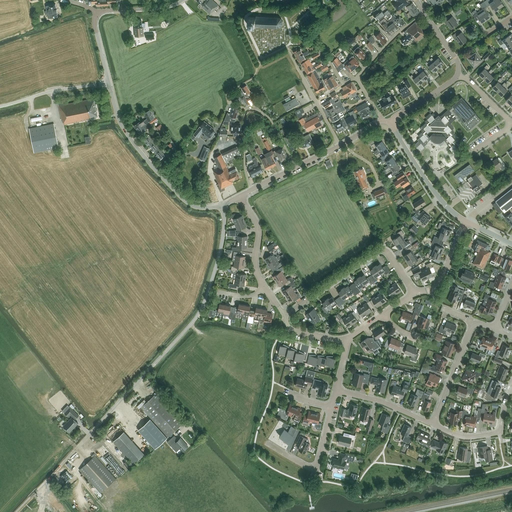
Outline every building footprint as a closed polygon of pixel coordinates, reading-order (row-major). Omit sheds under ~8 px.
[(197,0),(197,1),(203,7),(202,7),(210,14),(218,5),(212,0),(197,0)] [(397,11),(409,3),(407,0),(396,0),(397,1),(392,4),(397,11)] [(499,8),(493,0),(491,0),(490,1),(489,0),(486,0),(484,2),(487,7),(490,5),(494,12),(499,8)] [(493,0),(499,8),(503,5),(499,0),(493,0)] [(485,9),(487,7),(484,2),(479,5),(482,9),(480,11),(486,20),(490,17),(485,9)] [(410,12),(416,8),(412,3),(406,7),(410,12)] [(51,18),(58,17),(57,12),(57,9),(56,9),(55,4),(48,5),(46,6),(47,11),(44,11),(45,15),(47,14),(48,18),(51,18)] [(413,17),(419,12),(416,8),(410,12),(413,17)] [(380,20),(385,15),(381,10),(379,12),(378,12),(374,16),(377,20),(379,19),(380,20)] [(481,23),(486,20),(480,11),(477,12),(475,10),(471,13),(476,21),(479,19),(481,23)] [(400,27),(404,23),(401,19),(401,18),(399,16),(396,19),(393,15),(391,17),(393,20),(394,19),(398,25),(400,27)] [(451,29),(452,28),(458,24),(452,17),(450,18),(449,15),(443,20),(445,23),(446,23),(451,29)] [(256,16),(256,17),(248,17),(247,25),(255,25),(255,27),(277,28),(280,27),(282,25),(283,24),(282,24),(282,22),(283,21),(282,21),(281,19),(281,18),(278,18),(278,17),(277,17),(258,16),(256,16)] [(393,20),(391,17),(390,16),(387,19),(391,24),(390,25),(388,22),(387,22),(386,23),(388,26),(385,29),(389,35),(398,28),(397,26),(398,25),(394,19),(393,20)] [(387,22),(384,18),(380,21),(381,23),(380,24),(385,29),(388,26),(386,23),(387,22)] [(145,23),(141,23),(141,20),(135,21),(135,28),(134,28),(135,37),(143,36),(143,28),(145,27),(145,23)] [(422,31),(420,28),(415,22),(404,32),(407,35),(401,41),(404,45),(412,38),(416,42),(424,34),(422,31)] [(460,45),(467,40),(461,32),(459,33),(458,31),(452,35),(454,39),(455,38),(460,45)] [(382,44),(387,40),(380,32),(375,36),(382,44)] [(511,36),(508,39),(507,37),(502,40),(501,39),(498,41),(501,45),(504,43),(507,47),(511,43),(511,36)] [(296,57),(302,53),(300,48),(297,50),(297,49),(293,50),(294,51),(293,52),(296,57)] [(367,57),(362,51),(360,48),(354,53),(357,56),(362,61),(365,58),(365,59),(367,57)] [(299,63),(305,59),(304,56),(309,53),(307,51),(302,53),(296,57),(299,63)] [(483,58),(486,60),(491,55),(489,52),(483,58)] [(337,57),(336,57),(332,61),(335,68),(341,62),(338,59),(338,57),(342,54),(341,53),(339,55),(337,57)] [(467,58),(473,66),(481,60),(475,53),(467,58)] [(354,68),(359,63),(354,58),(352,56),(349,59),(351,60),(349,62),(354,68)] [(443,64),(438,58),(434,61),(431,58),(430,59),(433,63),(433,62),(438,68),(443,64)] [(309,65),(311,63),(308,59),(301,63),(304,69),(309,66),(309,65)] [(349,62),(347,60),(342,65),(349,72),(354,68),(349,62)] [(304,69),(307,74),(315,69),(322,65),(320,61),(313,65),(311,63),(309,65),(309,66),(304,69)] [(433,62),(433,63),(430,65),(427,62),(425,63),(428,67),(429,66),(433,72),(438,68),(433,62)] [(489,73),(488,72),(485,70),(488,67),(487,65),(484,68),(484,69),(479,74),(483,79),(489,73)] [(505,68),(499,74),(502,77),(507,71),(505,68)] [(316,78),(319,77),(315,69),(307,75),(311,83),(317,80),(316,78)] [(428,77),(427,76),(430,74),(425,69),(419,74),(416,71),(415,72),(418,76),(418,75),(423,81),(428,77)] [(483,79),(488,83),(493,77),(490,74),(493,71),(491,69),(488,72),(489,73),(483,79)] [(326,85),(335,80),(332,75),(329,78),(328,77),(323,80),(326,85)] [(418,75),(418,76),(414,78),(412,75),(410,76),(413,80),(413,79),(418,85),(423,81),(418,75)] [(321,80),(320,80),(319,78),(317,80),(311,83),(317,93),(325,88),(322,82),(321,80)] [(502,86),(501,85),(499,83),(502,80),(500,78),(497,81),(497,82),(492,87),(497,92),(502,86)] [(403,98),(411,94),(408,87),(411,86),(407,79),(404,81),(406,85),(403,86),(404,87),(399,90),(401,92),(400,92),(403,98)] [(333,87),(338,85),(335,80),(326,85),(328,89),(333,86),(333,87)] [(355,91),(356,90),(351,82),(346,85),(351,93),(351,94),(352,96),(356,94),(355,91)] [(501,96),(507,90),(503,87),(506,84),(504,82),(501,85),(502,86),(497,92),(501,96)] [(242,92),(246,97),(248,96),(246,94),(250,92),(246,85),(239,89),(242,92)] [(352,96),(351,94),(351,93),(346,85),(341,88),(343,91),(341,92),(344,98),(348,95),(350,98),(352,96)] [(245,98),(246,97),(242,92),(237,96),(239,99),(240,98),(242,100),(241,101),(242,103),(243,102),(246,106),(249,104),(247,100),(245,98)] [(330,99),(322,104),(325,108),(335,102),(333,99),(338,96),(337,94),(335,92),(330,95),(332,98),(330,99)] [(394,96),(391,98),(390,96),(382,100),(384,102),(380,103),(384,109),(397,102),(394,96)] [(287,111),(299,104),(296,97),(291,100),(287,102),(283,104),(287,111)] [(475,114),(476,113),(472,109),(461,97),(452,106),(449,109),(457,117),(469,131),(469,130),(481,120),(475,114)] [(97,117),(94,98),(63,105),(62,100),(58,101),(61,120),(62,120),(63,125),(91,119),(90,118),(93,118),(94,118),(96,118),(97,117)] [(341,111),(345,109),(340,100),(325,108),(330,118),(338,113),(341,111)] [(369,110),(370,109),(366,102),(356,107),(353,110),(353,111),(355,113),(358,111),(362,120),(371,115),(369,110)] [(224,121),(229,121),(230,118),(232,119),(232,118),(235,118),(239,107),(233,106),(231,114),(227,113),(224,121)] [(304,112),(302,108),(294,112),(298,118),(302,116),(301,114),(304,112)] [(450,124),(457,117),(449,109),(442,115),(441,116),(440,116),(439,116),(438,116),(437,141),(438,141),(439,141),(440,140),(441,140),(443,139),(450,147),(449,148),(453,153),(460,147),(456,143),(457,142),(455,139),(457,138),(453,133),(454,132),(452,130),(454,128),(450,124)] [(153,118),(149,110),(144,113),(147,119),(144,121),(143,120),(141,121),(134,126),(137,130),(153,118)] [(332,122),(340,118),(344,116),(341,111),(338,113),(330,118),(332,122)] [(357,118),(355,113),(353,111),(349,113),(351,116),(345,119),(349,126),(357,122),(355,119),(357,118)] [(319,119),(322,118),(319,112),(304,120),(303,118),(299,120),(302,125),(304,124),(308,131),(316,127),(316,128),(321,126),(320,124),(321,124),(319,119)] [(435,115),(434,114),(433,113),(431,114),(430,113),(425,117),(427,119),(425,121),(426,122),(422,127),(423,128),(421,131),(422,132),(418,136),(420,138),(417,140),(418,141),(414,145),(420,152),(425,147),(424,146),(432,138),(433,140),(434,140),(435,141),(436,141),(437,141),(438,116),(437,116),(436,116),(436,115),(435,115)] [(146,129),(148,128),(148,127),(151,125),(150,124),(154,121),(154,122),(158,120),(156,117),(153,118),(137,130),(139,134),(146,129)] [(346,128),(345,126),(347,125),(343,117),(341,118),(342,121),(334,125),(338,132),(346,128)] [(212,131),(214,129),(204,121),(194,134),(198,137),(202,132),(210,138),(215,133),(212,131)] [(34,153),(58,148),(54,123),(29,128),(34,153)] [(231,123),(231,133),(240,133),(241,123),(231,123)] [(156,128),(158,131),(160,134),(165,131),(160,124),(156,128)] [(304,147),(307,146),(309,145),(310,145),(310,144),(313,143),(313,142),(314,142),(309,134),(303,137),(303,135),(299,137),(301,141),(304,147)] [(148,135),(143,139),(155,154),(160,150),(157,145),(158,144),(155,140),(154,141),(148,135)] [(267,140),(266,141),(265,137),(262,139),(263,142),(267,150),(271,148),(267,140)] [(375,153),(385,146),(382,141),(375,145),(377,149),(374,151),(375,153)] [(210,149),(204,146),(198,158),(204,161),(210,149)] [(240,155),(236,146),(221,153),(225,162),(240,155)] [(386,154),(389,152),(385,146),(375,153),(376,155),(380,152),(382,156),(380,158),(382,160),(388,156),(386,154)] [(284,161),(288,158),(283,148),(276,151),(275,150),(272,151),(274,156),(277,155),(281,162),(283,160),(284,161)] [(155,154),(159,160),(165,156),(160,150),(155,154)] [(276,165),(272,158),(270,155),(273,153),(271,150),(264,154),(266,159),(270,168),(276,165)] [(235,168),(229,172),(221,154),(214,158),(217,165),(214,166),(215,169),(213,170),(215,175),(214,175),(219,184),(218,184),(219,186),(218,187),(220,192),(225,190),(224,188),(233,183),(232,180),(235,179),(236,179),(239,178),(239,177),(235,168)] [(396,162),(392,157),(390,159),(388,156),(382,160),(380,161),(382,164),(386,161),(388,165),(384,167),(385,169),(384,170),(396,162)] [(266,159),(265,157),(262,158),(263,161),(262,161),(266,170),(270,168),(266,159)] [(506,167),(503,161),(500,163),(497,158),(489,163),(494,170),(500,167),(502,170),(506,167)] [(260,165),(258,166),(257,164),(258,164),(256,159),(253,161),(254,164),(255,163),(259,173),(263,171),(260,165)] [(397,170),(400,168),(396,162),(384,170),(386,173),(391,169),(393,172),(391,174),(392,176),(399,172),(397,170)] [(255,163),(254,164),(248,167),(250,170),(248,171),(251,177),(259,173),(255,163)] [(458,182),(474,170),(469,164),(454,176),(458,182)] [(367,178),(363,170),(363,168),(360,170),(360,169),(354,171),(358,181),(357,181),(361,191),(368,188),(365,178),(367,178)] [(410,183),(406,178),(404,179),(402,177),(405,176),(402,172),(396,177),(398,180),(394,182),(397,187),(401,184),(403,187),(410,183)] [(479,186),(482,183),(476,174),(472,177),(471,176),(467,179),(469,181),(468,181),(475,192),(481,188),(479,186)] [(409,196),(415,192),(412,186),(405,191),(407,194),(402,197),(405,200),(410,197),(409,196)] [(382,188),(373,192),(376,198),(385,194),(382,188)] [(511,188),(496,201),(496,202),(493,205),(499,212),(502,209),(504,212),(505,212),(508,210),(511,205),(511,188)] [(418,208),(426,203),(422,198),(413,204),(416,209),(414,211),(415,213),(420,211),(418,208)] [(425,225),(431,218),(423,211),(419,215),(416,213),(411,217),(413,219),(410,222),(415,225),(417,222),(419,220),(425,225)] [(235,224),(244,221),(242,215),(233,219),(235,224)] [(241,228),(246,226),(244,221),(235,224),(237,229),(236,230),(236,233),(241,232),(241,228)] [(446,228),(447,225),(440,222),(438,228),(441,229),(440,232),(449,236),(451,230),(446,228)] [(409,229),(414,235),(418,231),(414,225),(409,229)] [(395,245),(403,239),(401,235),(403,233),(401,230),(395,234),(397,237),(392,240),(395,245)] [(247,242),(247,236),(241,236),(241,232),(236,233),(236,236),(237,236),(237,242),(247,242)] [(447,241),(449,236),(440,232),(437,237),(434,236),(433,240),(440,242),(441,239),(447,241)] [(408,240),(405,242),(403,239),(395,245),(399,250),(403,247),(405,250),(412,245),(408,240)] [(438,246),(440,242),(433,240),(431,243),(434,244),(432,250),(441,254),(444,248),(438,246)] [(488,245),(483,242),(477,240),(476,242),(475,242),(472,249),(478,251),(473,264),(483,268),(490,252),(488,251),(490,246),(487,245),(488,245)] [(275,249),(274,247),(277,245),(275,241),(266,247),(268,250),(270,253),(275,249)] [(247,248),(247,242),(237,242),(237,247),(232,247),(232,250),(241,252),(241,247),(247,248)] [(406,261),(414,255),(411,250),(414,248),(412,245),(405,250),(408,253),(403,256),(406,261)] [(439,259),(441,254),(432,250),(430,254),(427,253),(426,257),(433,260),(434,257),(439,259)] [(244,262),(245,257),(239,256),(240,253),(233,252),(232,260),(235,261),(244,262)] [(278,254),(275,256),(273,254),(264,259),(267,264),(276,259),(276,258),(280,256),(278,254)] [(499,256),(494,254),(490,260),(495,263),(499,256)] [(406,261),(410,266),(414,262),(416,265),(422,260),(420,257),(417,259),(414,255),(406,261)] [(511,261),(511,260),(506,258),(505,259),(502,258),(502,257),(500,256),(497,262),(500,263),(501,260),(504,261),(502,268),(509,270),(511,261)] [(267,264),(271,269),(276,265),(278,268),(283,264),(281,262),(279,263),(276,259),(267,264)] [(243,268),(244,262),(235,261),(234,267),(231,266),(231,269),(234,270),(237,270),(237,267),(243,268)] [(428,278),(433,276),(430,268),(432,267),(430,262),(425,265),(427,268),(424,269),(428,278)] [(390,272),(386,265),(382,267),(379,263),(374,266),(380,274),(384,272),(386,274),(390,272)] [(375,277),(380,274),(374,266),(370,269),(373,274),(370,276),(374,282),(377,280),(375,277)] [(276,282),(284,276),(281,271),(283,270),(281,267),(276,270),(278,273),(273,277),(276,282)] [(428,278),(424,269),(421,271),(419,268),(412,271),(414,276),(419,273),(423,281),(428,278)] [(497,276),(496,280),(504,283),(506,277),(503,276),(505,272),(494,268),(492,273),(494,273),(493,275),(497,276)] [(240,270),(237,270),(234,270),(231,269),(231,272),(233,272),(232,278),(235,279),(245,280),(246,274),(240,273),(240,270)] [(467,282),(470,283),(474,274),(466,270),(464,274),(462,273),(460,279),(463,280),(463,281),(467,282)] [(489,277),(479,273),(478,277),(487,282),(489,277)] [(374,282),(370,276),(366,278),(363,274),(358,277),(364,285),(369,282),(371,285),(374,282)] [(287,278),(286,279),(284,276),(276,282),(279,286),(284,283),(286,285),(293,281),(291,277),(287,278)] [(359,288),(364,285),(358,277),(354,280),(357,285),(354,287),(358,293),(361,291),(359,288)] [(244,286),(245,280),(235,279),(234,284),(229,283),(228,287),(237,288),(238,285),(244,286)] [(502,288),(504,283),(496,280),(494,283),(490,281),(488,286),(494,288),(495,286),(502,288)] [(294,291),(292,288),(296,285),(293,281),(286,285),(287,288),(282,291),(285,296),(294,291)] [(391,286),(396,294),(401,291),(395,283),(391,286)] [(358,293),(354,287),(350,289),(347,284),(342,288),(348,296),(353,293),(355,296),(358,293)] [(463,291),(458,288),(458,287),(453,285),(451,290),(452,290),(448,299),(455,302),(457,295),(461,297),(463,291)] [(391,297),(396,294),(391,286),(386,289),(391,297)] [(343,299),(348,296),(342,288),(338,291),(341,296),(338,298),(342,304),(345,302),(343,299)] [(386,301),(382,294),(384,292),(381,289),(378,291),(380,293),(376,296),(382,304),(386,301)] [(298,292),(296,294),(294,291),(285,296),(288,301),(294,298),(295,300),(300,297),(298,292)] [(483,303),(494,307),(496,302),(490,299),(491,296),(486,294),(483,299),(484,300),(483,303)] [(342,304),(338,298),(335,300),(331,295),(326,299),(332,307),(337,304),(339,307),(342,304)] [(466,299),(467,296),(464,295),(462,301),(465,302),(463,305),(473,309),(475,302),(466,299)] [(376,296),(371,299),(377,307),(382,304),(376,296)] [(327,310),(332,307),(326,299),(322,302),(325,307),(322,309),(326,315),(329,313),(327,310)] [(361,306),(367,314),(372,311),(366,302),(361,306)] [(492,313),(494,307),(483,303),(482,306),(481,306),(479,311),(487,314),(488,311),(492,313)] [(223,313),(225,305),(219,304),(218,310),(216,310),(215,311),(212,310),(211,317),(214,317),(214,315),(220,316),(222,315),(222,313),(223,313)] [(418,308),(419,305),(415,304),(413,307),(415,308),(413,315),(403,311),(401,318),(410,321),(411,318),(414,319),(416,314),(418,308)] [(242,316),(242,318),(248,319),(247,322),(250,323),(252,313),(252,310),(249,309),(250,306),(244,305),(243,314),(242,316)] [(362,317),(367,314),(361,306),(357,309),(362,317)] [(252,313),(250,323),(251,323),(253,324),(254,319),(259,320),(262,309),(256,307),(255,311),(252,310),(252,313)] [(267,313),(267,310),(262,309),(259,320),(270,323),(272,315),(267,313)] [(315,313),(316,312),(314,309),(305,315),(308,319),(309,318),(312,324),(315,322),(316,322),(319,319),(315,313)] [(352,324),(357,321),(352,312),(347,316),(352,324)] [(348,327),(352,324),(347,316),(342,319),(348,327)] [(430,319),(427,318),(421,316),(417,326),(423,328),(424,327),(427,329),(429,323),(428,322),(430,319)] [(446,330),(453,333),(456,326),(446,322),(445,326),(441,324),(438,331),(445,334),(446,330)] [(379,337),(385,333),(381,327),(373,333),(377,339),(377,340),(375,342),(379,347),(381,346),(380,344),(382,342),(379,337)] [(491,341),(491,340),(486,338),(486,339),(483,337),(479,345),(487,348),(485,353),(492,356),(496,346),(493,345),(494,342),(491,341)] [(379,347),(375,342),(371,344),(367,338),(362,342),(360,344),(362,347),(365,346),(367,350),(371,348),(373,351),(377,349),(379,347)] [(391,338),(388,346),(389,346),(398,349),(397,352),(396,353),(400,354),(403,347),(404,344),(400,342),(401,341),(391,338)] [(442,352),(450,355),(454,344),(447,341),(445,345),(444,345),(443,347),(444,348),(442,352)] [(288,349),(289,347),(285,345),(285,346),(280,345),(278,353),(286,355),(288,349)] [(415,353),(416,348),(407,345),(404,353),(412,356),(410,359),(416,361),(418,355),(415,353)] [(508,349),(509,347),(503,345),(500,351),(498,350),(495,356),(498,357),(499,354),(505,356),(507,353),(508,354),(510,349),(508,349)] [(296,352),(297,350),(293,348),(292,350),(288,349),(286,355),(286,357),(294,359),(296,352)] [(294,360),(302,362),(305,354),(301,352),(300,353),(296,352),(294,359),(294,360)] [(447,361),(441,358),(442,356),(435,353),(433,358),(438,360),(437,363),(445,366),(447,361)] [(484,358),(486,355),(480,353),(479,356),(472,353),(470,359),(479,362),(481,357),(484,358)] [(318,357),(313,356),(313,355),(309,355),(307,363),(316,365),(316,364),(318,357)] [(326,358),(322,357),(322,355),(318,355),(318,357),(316,364),(324,366),(325,365),(326,358)] [(325,365),(333,367),(335,359),(330,357),(330,356),(327,356),(326,358),(325,365)] [(431,366),(430,369),(435,372),(437,369),(439,370),(443,371),(445,366),(437,363),(436,366),(433,365),(432,367),(431,366)] [(496,376),(504,379),(508,369),(500,366),(497,371),(498,371),(496,376)] [(481,376),(482,373),(475,370),(474,373),(466,370),(464,375),(463,375),(461,380),(466,381),(472,383),(474,376),(478,377),(479,375),(481,376)] [(352,385),(361,387),(362,382),(368,384),(370,375),(364,373),(363,375),(355,373),(352,385)] [(426,384),(431,387),(432,385),(436,386),(438,382),(439,383),(441,378),(430,373),(426,384)] [(296,386),(306,388),(307,384),(311,385),(312,378),(306,377),(305,380),(297,379),(296,386)] [(375,390),(383,392),(386,380),(379,378),(378,379),(372,377),(370,383),(377,385),(375,390)] [(327,389),(328,385),(322,384),(323,382),(314,379),(312,388),(317,389),(317,387),(319,388),(317,394),(325,396),(326,391),(325,391),(326,388),(327,389)] [(490,395),(497,397),(501,387),(497,386),(499,382),(492,380),(490,386),(493,387),(490,395)] [(399,387),(395,386),(397,382),(392,381),(390,387),(392,388),(390,395),(396,396),(399,387)] [(399,387),(396,396),(402,398),(404,392),(407,393),(407,392),(409,386),(409,385),(404,383),(404,384),(402,388),(399,387)] [(465,397),(466,392),(472,394),(474,389),(468,386),(467,389),(459,386),(456,393),(462,395),(461,395),(465,397)] [(421,398),(423,391),(417,389),(415,395),(411,394),(408,403),(414,405),(417,397),(421,398)] [(427,401),(430,395),(424,392),(421,399),(425,400),(421,408),(428,411),(431,402),(427,401)] [(168,437),(183,424),(156,394),(141,407),(168,437)] [(281,409),(278,415),(284,418),(286,414),(288,415),(291,416),(295,407),(292,406),(292,405),(290,404),(287,411),(279,408),(280,409),(281,409)] [(355,416),(357,406),(351,404),(349,411),(345,410),(345,409),(342,408),(340,415),(350,418),(350,414),(355,416)] [(487,410),(485,410),(486,404),(482,404),(481,413),(484,413),(482,422),(488,423),(490,414),(486,413),(487,410)] [(77,423),(75,420),(79,415),(72,409),(70,407),(69,407),(67,405),(62,411),(64,413),(68,417),(70,415),(72,417),(64,427),(69,432),(77,423)] [(298,424),(302,414),(299,412),(301,409),(298,407),(298,408),(295,407),(291,416),(294,417),(293,420),(295,421),(295,422),(298,424)] [(370,409),(362,407),(359,419),(367,421),(370,409)] [(480,418),(481,409),(478,408),(477,415),(474,414),(474,417),(471,416),(469,426),(475,427),(476,418),(480,418)] [(449,422),(456,424),(458,417),(461,417),(462,411),(457,410),(456,413),(451,412),(449,422)] [(312,423),(314,413),(311,412),(312,412),(309,411),(308,415),(304,414),(302,424),(308,425),(309,422),(312,423)] [(466,413),(466,411),(463,411),(462,417),(465,417),(464,425),(469,426),(471,416),(468,416),(468,413),(466,413)] [(314,413),(312,423),(315,424),(314,427),(317,427),(316,429),(320,430),(321,423),(318,423),(320,414),(317,413),(317,414),(314,413)] [(390,417),(390,416),(382,413),(382,414),(383,414),(379,423),(378,423),(384,425),(381,431),(387,433),(390,426),(386,425),(390,416),(390,417)] [(150,419),(138,430),(155,449),(167,438),(150,419)] [(411,427),(405,424),(401,433),(405,435),(402,440),(408,443),(411,437),(408,435),(411,427)] [(289,444),(295,437),(293,436),(296,429),(291,426),(288,432),(284,430),(279,436),(284,440),(283,442),(289,444)] [(427,440),(429,435),(420,431),(416,438),(421,440),(420,443),(428,447),(430,441),(427,440)] [(113,442),(133,464),(144,454),(124,432),(113,442)] [(354,439),(355,436),(344,433),(343,436),(340,436),(338,443),(345,444),(345,446),(349,447),(351,439),(354,439)] [(188,446),(180,438),(178,440),(174,435),(167,442),(176,452),(180,448),(182,451),(188,446)] [(297,444),(296,445),(300,447),(298,450),(302,452),(302,451),(305,453),(307,450),(308,450),(309,448),(309,447),(308,447),(310,444),(309,443),(307,442),(308,439),(305,438),(300,436),(297,442),(297,444)] [(443,453),(447,443),(440,440),(439,443),(438,442),(433,440),(431,446),(436,449),(436,450),(443,453)] [(487,450),(487,446),(479,447),(480,457),(485,456),(485,461),(492,459),(491,449),(487,450)] [(465,461),(469,462),(471,452),(467,451),(467,448),(460,447),(459,454),(457,454),(456,458),(465,459),(465,461)] [(353,462),(355,456),(346,453),(346,454),(340,453),(339,460),(334,459),(332,466),(336,467),(337,468),(338,469),(340,468),(344,469),(346,462),(348,462),(349,461),(353,462)] [(79,470),(100,493),(115,479),(95,456),(93,458),(79,470)] [(357,479),(358,475),(352,473),(350,482),(353,482),(354,479),(357,479)]
